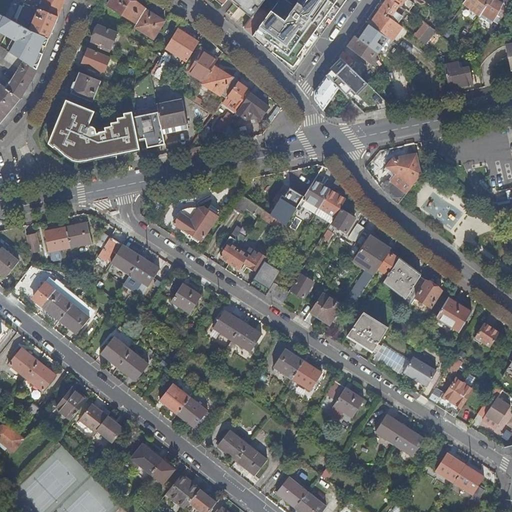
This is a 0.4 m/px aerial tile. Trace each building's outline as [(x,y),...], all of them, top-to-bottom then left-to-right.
[(40,9),(59,17),(65,0),(25,0),(24,3),(40,9)] [(137,24),(146,10),(129,0),(111,0),(108,6),(137,24)] [(237,0),(241,3),(239,5),(251,17),(259,8),(265,0),(263,0),(263,1),(261,0),(237,0)] [(301,0),(296,8),(285,0),(280,0),(268,16),(259,8),(251,17),(244,29),(294,74),(346,0),(301,0)] [(393,0),(387,0),(380,11),(390,18),(400,5),(393,0)] [(393,0),(400,5),(408,12),(411,8),(406,5),(407,4),(405,2),(405,0),(393,0)] [(406,5),(411,8),(414,3),(409,0),(405,0),(405,2),(407,4),(406,5)] [(485,7),(502,17),(510,0),(465,0),(463,3),(479,16),(485,7)] [(492,21),(498,25),(502,17),(485,7),(479,16),(491,23),(492,21)] [(31,30),(49,38),(54,28),(59,17),(40,9),(31,30)] [(165,21),(146,10),(137,24),(135,28),(154,40),(165,21)] [(370,25),(387,38),(392,41),(402,27),(390,18),(380,11),(370,25)] [(0,46),(36,70),(49,38),(31,30),(1,15),(0,17),(0,46)] [(424,23),(415,36),(419,39),(425,32),(429,27),(424,23)] [(110,50),(117,33),(99,25),(91,42),(110,50)] [(359,40),(377,54),(378,53),(377,53),(387,38),(370,25),(359,40)] [(187,62),(198,43),(184,34),(179,42),(174,50),(172,53),(187,62)] [(343,51),(339,57),(360,76),(377,54),(359,40),(354,36),(348,45),(359,53),(353,60),(343,51)] [(5,87),(20,99),(26,89),(33,77),(36,70),(0,46),(0,63),(16,74),(12,82),(5,87)] [(103,74),(110,57),(88,48),(82,65),(103,74)] [(205,80),(213,66),(217,61),(202,52),(190,71),(205,80)] [(327,76),(339,89),(352,101),(364,114),(393,107),(360,76),(339,57),(338,56),(324,75),(326,77),(327,76)] [(442,56),(449,90),(473,85),(470,68),(461,70),(459,63),(447,65),(446,57),(442,56)] [(164,64),(158,61),(150,74),(155,78),(164,64)] [(226,98),(239,82),(213,66),(205,80),(202,85),(221,97),(222,96),(226,98)] [(100,81),(80,73),(72,93),(91,101),(100,81)] [(323,111),(339,89),(327,76),(326,77),(315,92),(315,99),(323,111)] [(237,112),(250,93),(246,90),(248,88),(239,82),(226,98),(223,103),(237,112)] [(0,85),(0,123),(20,99),(5,87),(1,84),(0,85)] [(269,107),(250,93),(237,112),(247,119),(262,117),(269,107)] [(203,101),(195,96),(193,100),(198,104),(200,105),(203,101)] [(95,112),(66,100),(48,144),(71,161),(76,163),(140,150),(136,130),(133,118),(132,112),(123,114),(124,117),(118,118),(118,122),(112,123),(112,126),(105,127),(106,132),(99,133),(98,131),(97,129),(94,127),(89,126),(95,112)] [(160,123),(163,135),(188,130),(182,101),(157,106),(158,113),(160,123)] [(364,114),(352,101),(346,107),(355,116),(364,114)] [(281,109),(278,105),(266,122),(270,125),(281,109)] [(157,106),(132,112),(133,118),(158,113),(157,106)] [(215,129),(221,134),(234,116),(228,112),(224,119),(223,118),(215,129)] [(136,130),(144,129),(144,127),(160,123),(158,113),(133,118),(136,130)] [(157,147),(165,145),(163,135),(160,123),(144,127),(144,129),(147,146),(156,144),(157,147)] [(395,161),(392,159),(385,168),(394,175),(392,177),(390,180),(385,179),(380,186),(386,195),(399,204),(421,175),(419,168),(417,156),(395,161)] [(394,175),(385,168),(383,170),(392,177),(394,175)] [(335,218),(349,195),(344,188),(339,196),(337,194),(342,186),(337,179),(330,190),(319,208),(335,218)] [(316,214),(319,208),(330,190),(314,180),(304,197),(297,208),(300,210),(303,206),(316,214)] [(271,215),(286,226),(297,208),(304,197),(291,188),(286,197),(283,195),(271,215)] [(259,217),(260,217),(264,210),(242,195),(233,208),(242,214),(246,209),(259,217)] [(208,209),(217,215),(220,211),(211,205),(208,209)] [(218,216),(217,215),(208,209),(205,207),(199,208),(191,220),(181,214),(174,224),(200,242),(218,216)] [(260,217),(282,232),(286,226),(271,215),(264,210),(260,217)] [(356,218),(342,210),(333,225),(347,233),(356,218)] [(88,223),(66,227),(70,248),(92,243),(88,223)] [(234,230),(239,232),(241,228),(234,224),(232,228),(234,230)] [(356,242),(365,229),(357,224),(349,238),(356,242)] [(70,248),(66,227),(44,232),(49,253),(70,248)] [(220,257),(230,263),(239,249),(237,248),(245,236),(239,232),(234,230),(229,237),(232,239),(231,241),(228,239),(222,248),(225,250),(220,257)] [(328,230),(319,244),(325,247),(334,233),(328,230)] [(104,249),(111,238),(104,233),(96,244),(104,249)] [(36,234),(26,236),(29,250),(39,249),(36,234)] [(378,269),(390,252),(392,249),(372,236),(356,259),(368,267),(347,300),(354,305),(363,291),(378,269)] [(141,257),(111,238),(104,249),(98,257),(108,263),(109,261),(130,275),(141,257)] [(239,249),(230,263),(239,269),(243,262),(255,270),(253,273),(256,274),(265,260),(266,258),(249,247),(245,253),(239,249)] [(0,273),(6,278),(19,262),(2,248),(0,249),(0,273)] [(388,275),(400,259),(390,252),(378,269),(388,275)] [(421,276),(424,272),(402,256),(400,259),(388,275),(384,281),(407,296),(421,276)] [(148,262),(141,257),(130,275),(148,287),(160,269),(148,262)] [(249,285),(265,295),(270,288),(275,280),(281,270),(265,260),(256,274),(249,285)] [(353,274),(344,268),(340,274),(348,280),(353,274)] [(301,274),(291,290),(304,299),(314,282),(301,274)] [(426,280),(421,276),(407,296),(412,300),(415,296),(426,280)] [(433,307),(446,287),(428,276),(426,280),(415,296),(433,307)] [(265,295),(282,306),(289,293),(281,288),(283,285),(275,280),(270,288),(265,295)] [(42,307),(60,320),(73,304),(59,293),(56,290),(46,282),(41,289),(42,290),(35,299),(43,306),(42,307)] [(202,296),(183,284),(171,302),(190,314),(202,296)] [(73,304),(77,299),(77,298),(63,287),(59,293),(73,304)] [(341,306),(322,294),(310,312),(329,325),(341,306)] [(471,312),(449,298),(436,319),(459,333),(471,312)] [(73,304),(60,320),(77,335),(90,318),(82,312),(87,307),(77,299),(73,304)] [(232,340),(243,323),(224,311),(213,328),(232,340)] [(388,329),(363,313),(348,336),(358,343),(355,348),(360,351),(363,346),(373,352),(388,329)] [(262,335),(243,323),(232,340),(251,352),(262,335)] [(499,334),(484,324),(475,338),(490,348),(499,334)] [(101,354),(119,367),(132,351),(114,337),(101,354)] [(26,378),(39,362),(21,348),(8,364),(26,378)] [(274,379),(287,387),(292,379),(303,361),(284,349),(273,367),(280,371),(274,379)] [(132,351),(119,367),(136,381),(149,365),(132,351)] [(413,357),(404,373),(427,387),(437,371),(413,357)] [(303,361),(292,379),(311,391),(322,374),(303,361)] [(56,376),(39,362),(26,378),(43,392),(56,376)] [(462,409),(473,391),(456,380),(445,398),(462,409)] [(364,400),(335,382),(326,395),(337,401),(329,413),(330,414),(339,420),(344,413),(353,418),(364,400)] [(160,400),(177,414),(190,398),(173,384),(160,400)] [(497,398),(502,390),(496,386),(493,391),(489,398),(478,413),(485,418),(486,415),(499,424),(511,406),(497,398)] [(435,387),(428,400),(435,404),(442,392),(435,387)] [(79,409),(87,400),(72,388),(66,395),(79,409)] [(485,395),(489,398),(493,391),(489,388),(485,395)] [(71,420),(79,409),(66,395),(56,407),(71,420)] [(190,398),(177,414),(195,428),(208,412),(190,398)] [(29,421),(38,410),(31,404),(23,416),(29,421)] [(96,431),(107,416),(91,404),(79,420),(94,433),(96,431)] [(394,445),(405,427),(387,415),(375,433),(394,445)] [(123,429),(107,416),(96,431),(112,443),(123,429)] [(0,440),(13,451),(22,440),(8,428),(2,427),(0,428),(0,440)] [(424,439),(405,427),(394,445),(413,457),(424,439)] [(237,461),(249,446),(230,431),(218,446),(237,461)] [(132,460),(144,445),(142,444),(130,458),(132,460)] [(162,460),(144,445),(132,460),(151,474),(157,466),(162,460)] [(268,461),(249,446),(237,461),(256,476),(268,461)] [(454,484),(466,466),(447,454),(435,471),(454,484)] [(174,469),(162,460),(157,466),(151,474),(163,484),(174,469)] [(484,478),(466,466),(454,484),(473,496),(484,478)] [(183,476),(181,475),(166,493),(185,508),(189,502),(199,490),(186,479),(183,476)] [(277,493),(296,508),(308,492),(289,478),(277,493)] [(208,511),(216,502),(199,490),(189,502),(201,511),(208,511)] [(308,492),(296,508),(300,511),(323,511),(327,507),(308,492)]
